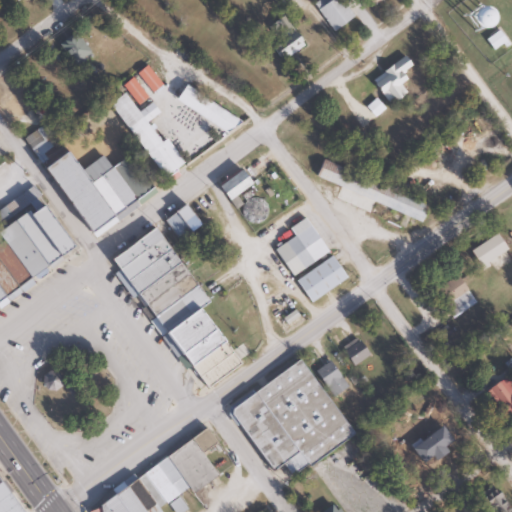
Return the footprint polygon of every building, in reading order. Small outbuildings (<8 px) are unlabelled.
[(351,16),(339,0),(317,0),(312,4),(330,31),(351,16)] [(267,27),(274,37),(265,44),(278,62),(302,45),(282,17),(267,27)] [(491,50),(504,41),(497,30),(483,39),(491,50)] [(74,67),(90,55),(72,31),(55,43),(74,67)] [(369,79),(385,105),(408,90),(392,64),(369,79)] [(159,85),(144,65),(134,73),(150,92),(159,85)] [(122,83),(132,104),(143,99),(133,77),(122,83)] [(227,138),(238,122),(182,84),(172,99),(227,138)] [(159,181),(175,171),(121,92),(106,102),(159,181)] [(38,165),(83,234),(150,190),(127,155),(83,184),(61,150),(38,165)] [(373,204),(420,222),(428,203),(320,161),(314,177),(341,188),(337,199),(370,212),(373,204)] [(247,185),(236,170),(214,186),(224,201),(247,185)] [(198,226),(183,204),(160,219),(175,242),(198,226)] [(10,218),(44,264),(53,257),(20,211),(10,218)] [(273,251),(291,277),(326,253),(303,218),(287,228),(293,237),(273,251)] [(107,263),(152,231),(161,240),(115,273),(107,263)] [(308,303),(345,279),(330,257),(294,280),(308,303)] [(470,298),(452,276),(431,293),(449,315),(470,298)] [(367,354),(354,338),(338,350),(351,366),(367,354)] [(347,437),(297,361),(224,409),(266,472),(295,453),(304,466),(347,437)] [(313,371),(330,397),(345,387),(328,361),(313,371)] [(496,408),(490,412),(496,422),(511,410),(511,392),(507,396),(497,382),(484,391),(496,408)] [(80,510),(81,511),(158,511),(156,509),(165,503),(171,511),(181,511),(188,508),(184,502),(191,498),(188,494),(215,477),(199,453),(213,445),(205,432),(80,510)] [(444,451),(428,432),(414,443),(429,463),(444,451)] [(0,511),(28,511),(11,488),(5,493),(0,485),(0,511)] [(486,511),(497,511),(508,504),(496,488),(478,501),(486,511)]
